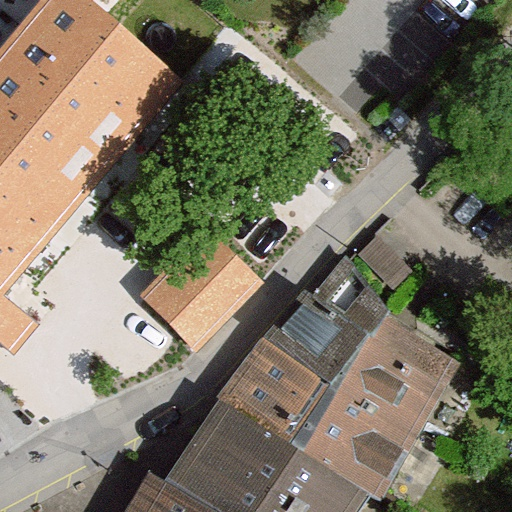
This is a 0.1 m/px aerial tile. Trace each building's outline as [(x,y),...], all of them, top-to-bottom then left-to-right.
[(185,83),(90,0),(48,0),(0,54),(0,327),(19,344),(35,325),(0,294),(0,293),(42,245),(185,83)] [(361,0),(312,44),(376,116),(506,0),(361,0)] [(204,348),(276,280),(222,223),(150,292),(204,348)] [(274,340),(229,401),(376,493),(385,498),(463,365),(389,315),(392,310),(356,263),(323,299),(317,293),(274,340)] [(364,511),(376,493),(229,401),(176,486),(218,511),(364,511)] [(218,511),(176,486),(158,476),(136,511),(218,511)]
